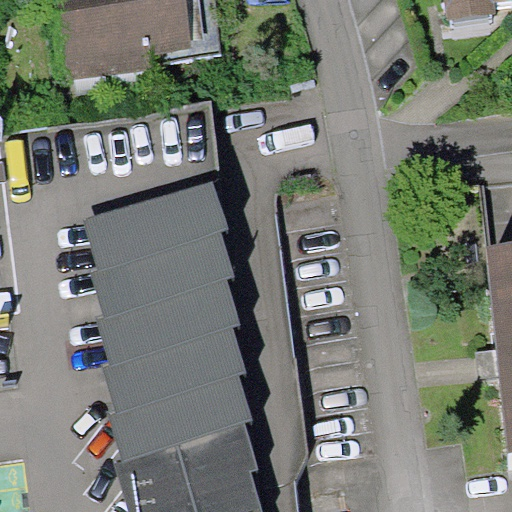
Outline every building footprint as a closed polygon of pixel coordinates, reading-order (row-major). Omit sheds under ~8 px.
[(185,0),(57,0),(68,80),(150,69),(149,65),(147,52),(191,47),(185,0)] [(214,0),(185,0),(191,47),(147,52),(149,65),(222,56),(214,0)] [(511,0),(445,0),(448,20),(497,13),(495,2),(508,0),(511,0)] [(214,180),(83,220),(98,269),(89,272),(103,318),(96,320),(110,365),(102,367),(117,414),(109,416),(122,460),(113,462),(128,511),(264,511),(252,472),(260,470),(245,422),(253,419),(240,376),(249,373),(235,327),(241,325),(226,279),(235,276),(221,231),(229,228),(214,180)] [(511,243),(488,246),(500,360),(509,449),(511,449),(511,243)]
